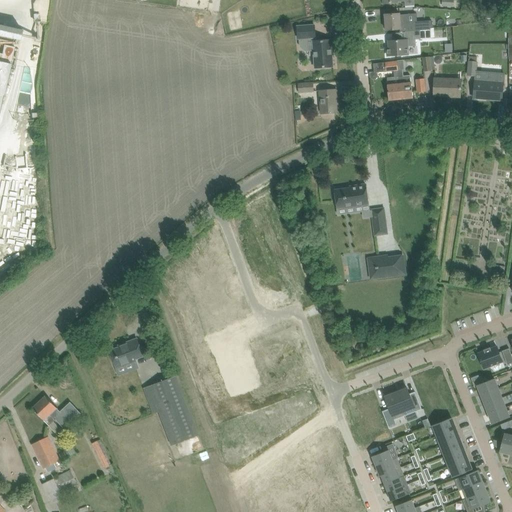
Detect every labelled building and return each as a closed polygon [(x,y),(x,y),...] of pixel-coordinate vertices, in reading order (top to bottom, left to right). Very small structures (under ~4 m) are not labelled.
[(386,30),(396,29),(401,29),(408,28),(408,31),(419,29),(418,18),(405,19),(405,14),(400,14),(385,15),(386,30)] [(250,50),(252,58),(267,55),(259,21),(236,27),(242,52),(250,50)] [(0,35),(23,38),(24,27),(0,23),(0,35)] [(315,37),(314,25),(297,26),(298,39),(299,39),(300,46),(305,51),(313,50),(315,68),(333,67),(331,50),(333,50),(332,40),(315,41),(314,38),(315,37)] [(387,56),(397,55),(409,55),(408,46),(415,45),(415,39),(430,38),(430,29),(419,30),(419,29),(408,31),(405,31),(406,40),(389,41),(389,49),(387,49),(387,56)] [(0,109),(15,47),(4,45),(2,54),(0,53),(0,109)] [(430,56),(423,57),(424,71),(435,69),(433,56),(430,56)] [(469,56),(467,75),(475,76),(477,57),(469,56)] [(397,63),(395,63),(385,64),(386,72),(394,71),(394,77),(387,78),(388,85),(387,85),(389,100),(401,99),(398,69),(397,63)] [(403,69),(398,69),(401,99),(413,98),(411,82),(410,75),(403,76),(403,69)] [(474,88),(473,98),(482,99),(482,97),(502,98),(502,88),(503,84),(504,74),(481,72),(480,79),(475,79),(475,82),(474,88)] [(424,78),(416,79),(417,92),(425,91),(424,78)] [(435,79),(434,84),(434,94),(451,95),(451,97),(460,97),(460,80),(435,79)] [(313,83),(299,84),(299,92),(314,91),(313,83)] [(320,91),(321,104),(321,114),(337,113),(336,99),(337,99),(336,89),(320,91)] [(335,190),(336,200),(337,207),(354,205),(354,206),(368,204),(366,184),(357,186),(357,187),(335,190)] [(384,208),(371,210),(375,236),(388,234),(384,208)] [(404,254),(388,256),(388,254),(367,257),(370,280),(407,275),(404,254)] [(109,351),(113,360),(116,368),(136,361),(136,359),(143,356),(137,339),(122,344),(123,346),(109,351)] [(503,362),(497,347),(491,350),(490,349),(484,351),(485,352),(479,354),(484,369),(503,362)] [(511,355),(509,348),(502,351),(507,365),(511,362),(511,355)] [(149,386),(172,446),(198,436),(176,376),(149,386)] [(485,382),(477,385),(481,395),(498,388),(494,378),(485,382)] [(401,390),(396,392),(405,415),(416,411),(422,409),(415,391),(410,394),(407,388),(405,389),(405,387),(400,388),(401,390)] [(498,388),(481,395),(485,404),(502,398),(498,388)] [(390,408),(382,411),(389,428),(397,425),(395,419),(405,415),(396,392),(392,394),(391,392),(387,394),(388,396),(385,397),(390,408)] [(46,396),(32,408),(39,415),(44,420),(49,426),(55,420),(64,429),(81,413),(70,402),(60,411),(59,411),(57,408),(52,403),(46,396)] [(502,398),(485,404),(488,414),(506,407),(502,398)] [(506,407),(488,414),(492,424),(509,417),(506,407)] [(433,425),(437,436),(456,428),(452,418),(433,425)] [(437,436),(441,446),(460,438),(456,428),(437,436)] [(500,449),(500,451),(510,454),(511,445),(511,435),(504,433),(502,441),(493,439),(493,442),(495,448),(500,449)] [(32,445),(36,454),(43,468),(45,467),(47,471),(61,465),(48,437),(32,445)] [(441,446),(445,456),(464,449),(460,438),(441,446)] [(92,443),(104,469),(110,466),(113,464),(100,439),(92,443)] [(389,449),(372,456),(376,466),(393,459),(389,449)] [(445,456),(449,466),(468,459),(464,449),(445,456)] [(393,459),(376,466),(380,476),(381,475),(380,475),(396,469),(393,459)] [(449,466),(453,476),(472,469),(468,459),(449,466)] [(396,469),(380,475),(381,475),(384,484),(400,477),(399,477),(396,469)] [(478,470),(455,479),(459,490),(463,489),(463,488),(482,481),(478,470)] [(71,471),(56,477),(64,491),(73,487),(77,485),(71,471)] [(400,477),(384,484),(387,492),(407,484),(404,475),(399,477),(400,477)] [(54,478),(42,483),(51,503),(63,497),(54,478)] [(482,481),(463,488),(463,489),(467,498),(486,491),(482,481)] [(407,484),(387,492),(391,501),(411,493),(407,484)] [(467,498),(463,500),(467,511),(481,511),(485,511),(483,505),(490,502),(486,491),(467,498)] [(412,499),(396,505),(398,511),(404,511),(415,508),(412,499)]
